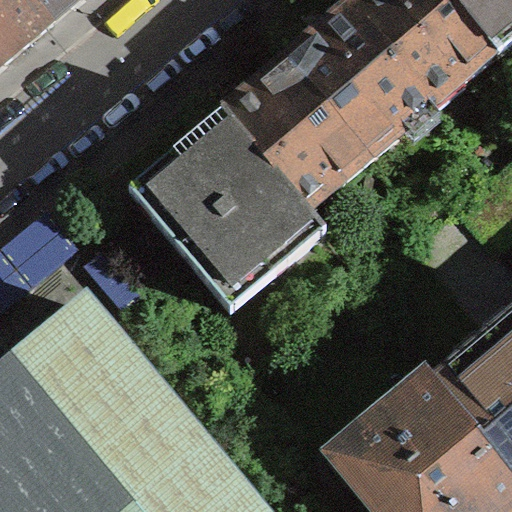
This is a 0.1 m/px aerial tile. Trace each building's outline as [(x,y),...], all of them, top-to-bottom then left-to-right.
[(0,0),(0,68),(48,28),(25,0),(0,0)] [(81,0),(25,0),(48,28),(81,0)] [(434,112),(498,59),(449,0),(362,0),(350,11),(424,100),(434,112)] [(511,0),(449,0),(498,59),(500,61),(511,51),(511,0)] [(286,64),(370,164),(405,135),(395,124),(424,100),(350,11),(286,64)] [(224,115),(222,117),(297,206),(325,183),(334,194),(370,164),(286,64),(224,115)] [(320,241),(324,238),(297,206),(222,117),(219,120),(131,195),(230,315),(320,241)] [(511,244),(511,168),(459,212),(497,257),(511,244)] [(251,511),(84,310),(0,380),(0,506),(4,511),(251,511)] [(511,342),(445,399),(511,479),(511,342)] [(511,511),(511,479),(445,399),(426,377),(327,460),(370,511),(511,511)]
